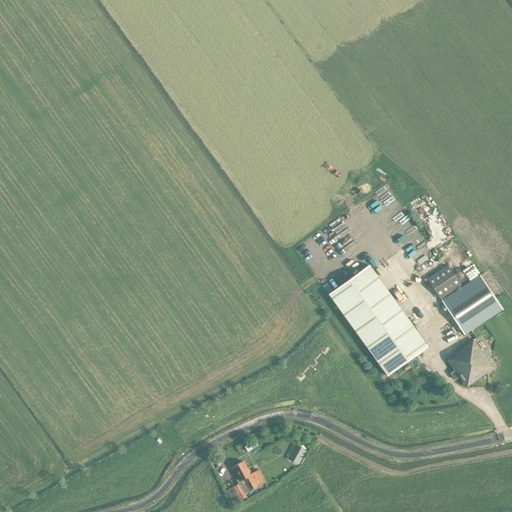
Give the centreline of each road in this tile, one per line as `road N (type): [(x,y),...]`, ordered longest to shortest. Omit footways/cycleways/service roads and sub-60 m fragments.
road 1 (unclassified): [(121,511),(158,492),(196,453),(270,417),(302,416),(394,454),(511,436)]
road 2 (unknown): [(503,439),(486,406),(455,389),(435,355),(433,319),(379,250)]
